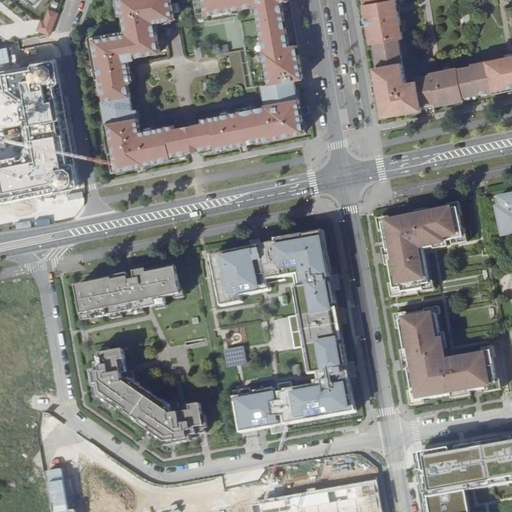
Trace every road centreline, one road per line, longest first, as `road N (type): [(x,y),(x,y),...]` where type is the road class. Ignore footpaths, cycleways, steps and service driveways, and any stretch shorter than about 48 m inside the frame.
road 1 (residential): [(41,246),(71,419),(151,473),(171,477),(391,436)]
road 2 (secondary): [(342,169),(0,239)]
road 3 (secondary): [(41,246),(345,182)]
road 4 (residential): [(391,436),(345,182)]
road 5 (secondary): [(511,134),(342,169)]
road 6 (tertiary): [(312,0),(342,169)]
road 7 (secondary): [(345,182),(511,148)]
road 8 (unknown): [(260,461),(245,361),(286,350)]
road 9 (residential): [(511,415),(391,436)]
